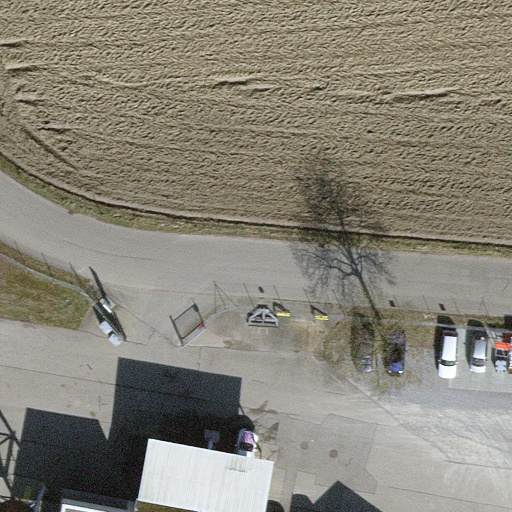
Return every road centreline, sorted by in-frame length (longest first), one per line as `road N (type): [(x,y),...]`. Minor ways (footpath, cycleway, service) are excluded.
road 1 (tertiary): [(0,222),(104,273),(511,306)]
road 2 (track): [(511,453),(390,479)]
